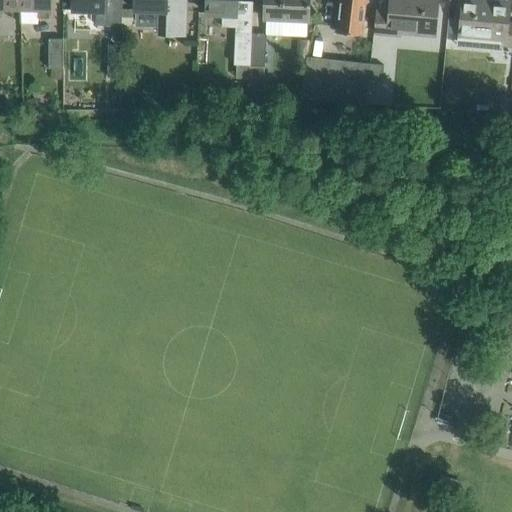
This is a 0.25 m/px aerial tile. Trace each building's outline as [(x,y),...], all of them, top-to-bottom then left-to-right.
[(22,7),(22,0),(0,0),(0,16),(3,16),(3,7),(22,7)] [(51,7),(51,0),(22,0),(22,7),(39,7),(39,17),(50,17),(51,7)] [(123,11),(123,0),(75,0),(75,10),(96,10),(96,23),(122,24),(123,11)] [(185,15),(185,0),(135,0),(135,8),(160,9),(159,32),(185,32),(185,15)] [(249,65),(251,31),(252,0),(207,0),(207,12),(224,13),(223,28),(236,29),(235,64),(249,65)] [(309,8),(309,0),(265,0),(265,3),(265,16),(309,17),(309,8)] [(365,9),(365,0),(341,0),(340,6),(337,30),(361,33),(365,9)] [(436,16),(437,0),(391,0),(390,11),(377,10),(375,33),(401,35),(401,32),(434,35),(436,16)] [(511,22),(508,22),(510,2),(484,0),(463,0),(462,18),(461,38),(493,41),(493,44),(511,46),(511,22)] [(123,8),(123,24),(134,24),(134,8),(123,8)] [(265,66),(266,32),(251,31),(249,65),(265,66)] [(63,37),(48,38),(49,67),(64,67),(63,37)] [(305,56),(305,38),(297,37),(297,55),(305,56)] [(109,44),(108,76),(118,77),(119,45),(109,44)] [(382,77),(384,63),(370,61),(369,75),(382,77)] [(249,77),(248,84),(264,85),(265,66),(249,65),(249,77)] [(366,104),(369,75),(304,68),(301,97),(366,104)] [(511,111),(511,97),(501,97),(501,111),(511,111)] [(36,98),(24,98),(24,110),(36,110),(36,98)]
